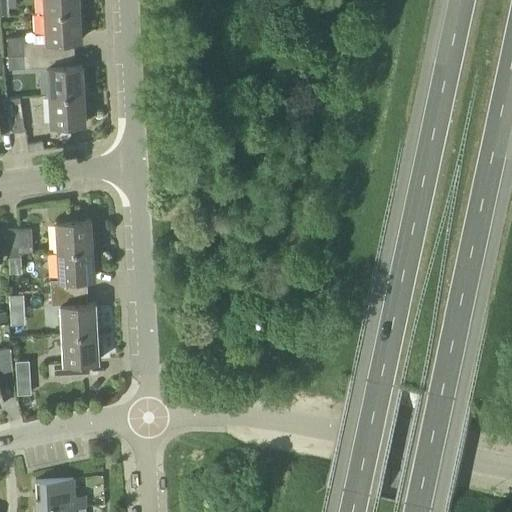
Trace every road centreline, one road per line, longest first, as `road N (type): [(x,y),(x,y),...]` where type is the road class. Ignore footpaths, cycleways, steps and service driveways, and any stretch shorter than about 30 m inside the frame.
road 1 (trunk): [(461,0),(351,511)]
road 2 (trunk): [(415,511),(511,60)]
road 3 (tertiary): [(148,420),(220,421),(511,468)]
road 4 (residential): [(148,420),(137,163)]
road 5 (residential): [(137,163),(128,0)]
road 6 (tertiary): [(0,447),(94,422),(148,420)]
road 7 (residential): [(0,184),(137,163)]
